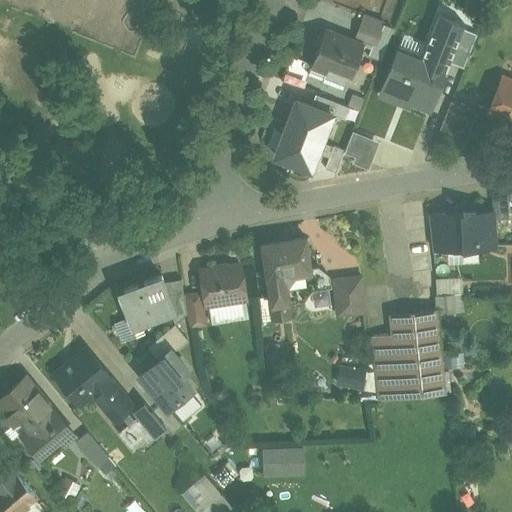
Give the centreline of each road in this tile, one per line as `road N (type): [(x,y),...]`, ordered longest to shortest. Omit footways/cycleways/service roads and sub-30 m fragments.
road 1 (residential): [(511,164),(222,217)]
road 2 (residential): [(287,0),(227,156),(222,217)]
road 3 (residential): [(0,167),(107,263)]
road 4 (unclassified): [(107,263),(0,342)]
road 5 (residential): [(222,217),(107,263)]
